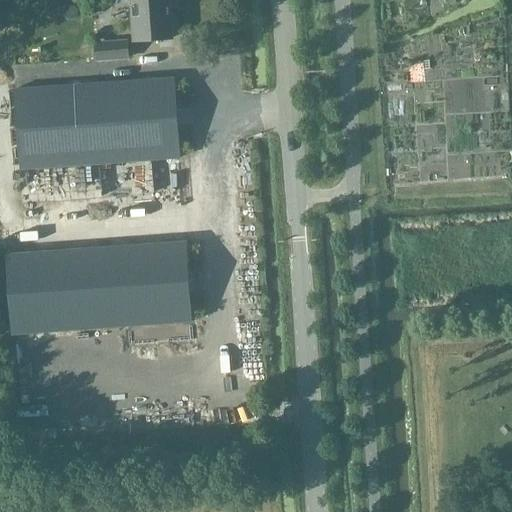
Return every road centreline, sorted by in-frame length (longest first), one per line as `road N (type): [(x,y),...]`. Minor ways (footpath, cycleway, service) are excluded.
road 1 (tertiary): [(316,511),(295,197)]
road 2 (unclassified): [(295,197),(352,193),(340,0)]
road 3 (tertiary): [(295,197),(283,0)]
